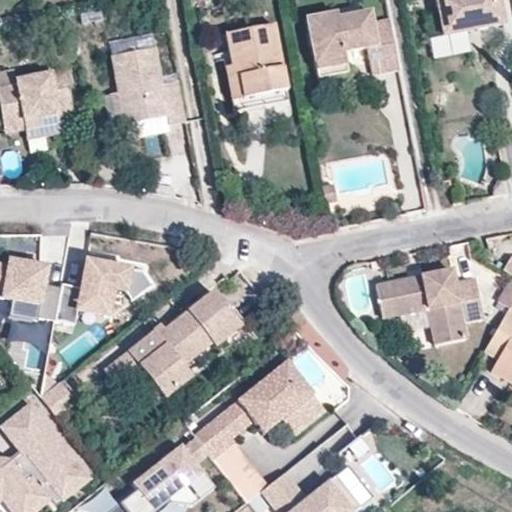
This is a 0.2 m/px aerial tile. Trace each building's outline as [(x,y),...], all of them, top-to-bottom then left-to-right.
[(502,22),(497,0),(434,0),(441,34),(502,22)] [(397,68),(388,19),(371,22),(368,11),(336,17),(335,12),(306,18),(317,76),(346,70),(342,50),(341,45),(349,44),(350,49),(366,46),(371,73),(397,68)] [(284,89),(272,24),(224,33),(230,65),(233,77),(237,76),(241,97),(284,89)] [(185,120),(177,79),(161,83),(154,46),(110,55),(117,91),(123,122),(165,114),(167,123),(185,120)] [(68,98),(61,65),(45,68),(46,72),(13,79),(14,83),(0,85),(0,118),(2,131),(22,127),(24,138),(59,131),(55,115),(53,101),(68,98)] [(232,109),(286,98),(284,89),(241,97),(237,76),(233,77),(230,65),(224,66),(232,109)] [(13,79),(11,69),(0,70),(0,85),(14,83),(13,79)] [(123,122),(117,91),(109,92),(115,124),(123,122)] [(70,112),(68,98),(53,101),(55,115),(70,112)] [(511,277),(511,257),(509,258),(501,271),(511,277)] [(72,286),(60,283),(59,288),(53,317),(78,321),(79,314),(107,318),(154,286),(144,270),(77,258),(72,286)] [(41,285),(45,268),(16,263),(16,267),(6,265),(6,267),(0,265),(0,298),(9,300),(7,316),(35,321),(35,318),(53,321),(53,317),(59,288),(41,285)] [(481,318),(474,279),(453,284),(450,271),(419,277),(421,286),(413,288),(411,279),(374,286),(381,318),(426,309),(433,345),(464,339),(460,322),(481,318)] [(421,286),(419,277),(411,279),(413,288),(421,286)] [(511,303),(511,301),(511,282),(508,280),(496,301),(508,308),(511,303)] [(179,363),(209,340),(212,344),(238,324),(211,289),(162,327),(155,333),(152,329),(102,368),(114,384),(138,366),(146,376),(162,396),(188,375),(179,363)] [(511,310),(508,308),(483,351),(496,359),(490,371),(511,383),(511,310)] [(155,333),(162,327),(158,322),(151,327),(152,329),(155,333)] [(188,375),(218,351),(212,344),(209,340),(179,363),(188,375)] [(309,396),(282,363),(190,436),(192,439),(205,455),(208,460),(230,442),(228,439),(249,422),(252,426),(257,421),(265,431),(279,420),(309,396)] [(162,396),(146,376),(138,383),(153,402),(162,396)] [(48,409),(67,396),(58,383),(39,396),(48,409)] [(292,437),(322,412),(309,396),(279,420),(292,437)] [(53,501),(84,477),(27,405),(1,425),(20,449),(23,453),(16,459),(19,463),(13,468),(6,460),(0,458),(0,493),(12,499),(22,511),(25,511),(48,495),(53,501)] [(265,431),(257,421),(252,426),(260,436),(265,431)] [(348,444),(356,460),(369,453),(361,437),(348,444)] [(210,489),(192,465),(205,455),(192,439),(178,450),(176,447),(128,485),(133,491),(143,503),(157,492),(164,501),(167,504),(188,507),(210,489)] [(265,486),(230,442),(208,460),(244,504),(257,493),(265,486)] [(16,459),(23,453),(20,449),(6,460),(13,468),(19,463),(16,459)] [(369,498),(344,466),(331,476),(357,508),(369,498)] [(268,507),(293,487),(282,473),(265,486),(257,493),(268,507)] [(351,511),(357,508),(331,476),(302,499),(286,511),(351,511)] [(272,511),(286,511),(302,499),(293,487),(268,507),(272,511)] [(122,511),(150,511),(164,501),(157,492),(143,503),(133,491),(116,504),(122,511)] [(22,511),(12,499),(0,493),(14,511),(22,511)]
